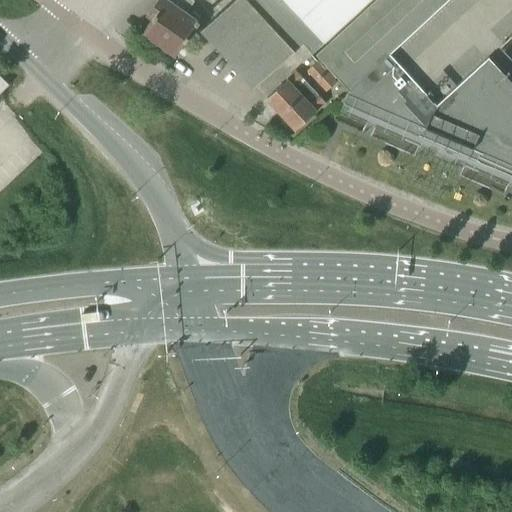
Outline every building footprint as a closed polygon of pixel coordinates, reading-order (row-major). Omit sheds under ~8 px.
[(199,22),(186,12),(194,1),(192,0),(157,0),(148,14),(154,18),(144,32),(176,55),(199,22)] [(367,0),(255,0),(251,3),(255,8),(211,41),(253,87),(303,40),(312,50),(367,0)] [(511,80),(490,57),(511,37),(511,0),(374,0),(316,54),(349,90),(347,92),(348,94),(343,99),(511,171),(511,80)] [(306,71),(316,82),(327,71),(318,61),(306,71)] [(337,82),(327,71),(316,82),(325,92),(337,82)] [(281,114),(311,87),(297,72),(267,99),(281,114)] [(0,77),(0,93),(8,85),(0,77)] [(325,102),(311,87),(281,114),(296,130),(325,102)]
